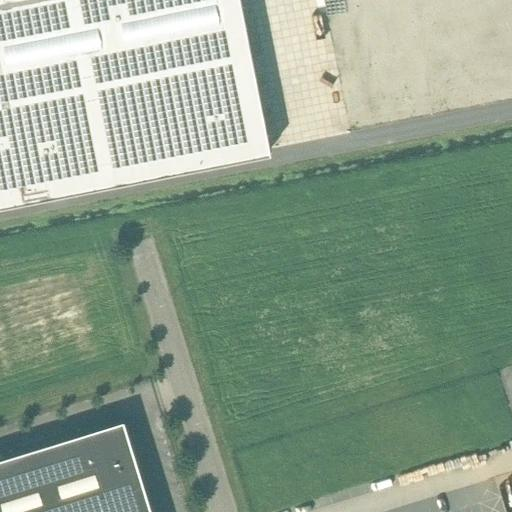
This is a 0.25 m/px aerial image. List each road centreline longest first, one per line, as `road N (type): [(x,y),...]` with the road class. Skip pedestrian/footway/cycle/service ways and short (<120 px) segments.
road 1 (unclassified): [(140,245),(223,511)]
road 2 (unknown): [(135,397),(0,441)]
